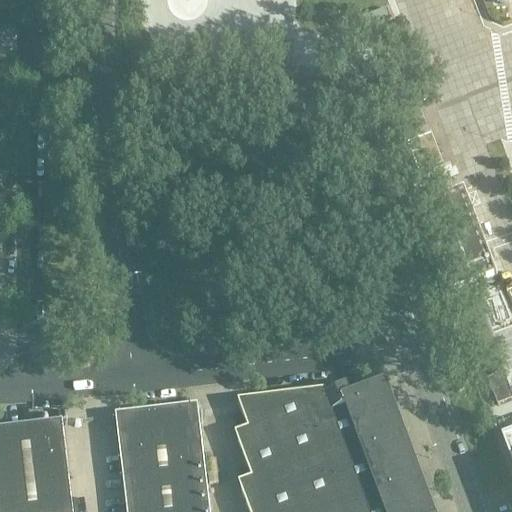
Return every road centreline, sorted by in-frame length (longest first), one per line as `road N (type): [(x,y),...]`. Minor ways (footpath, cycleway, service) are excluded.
road 1 (unclassified): [(413,348),(335,147),(299,111),(115,114)]
road 2 (unclassified): [(32,389),(29,0)]
road 3 (unclassified): [(131,378),(413,348)]
road 4 (unclassified): [(131,378),(115,114)]
road 5 (unclassified): [(474,511),(413,348)]
